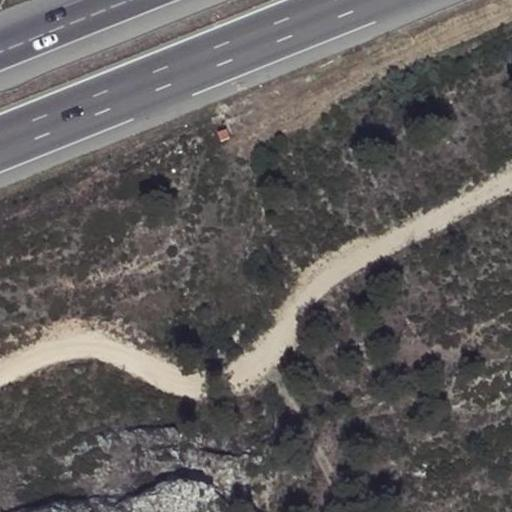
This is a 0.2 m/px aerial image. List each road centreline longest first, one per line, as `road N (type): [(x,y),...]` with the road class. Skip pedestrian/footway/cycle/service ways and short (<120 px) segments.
road 1 (track): [(511,178),(352,256),(298,304),(274,355),(244,377),(213,387),(172,383),(107,349),(77,343),(0,371)]
road 2 (motorway): [(0,138),(357,0)]
road 3 (motorway): [(123,0),(0,48)]
